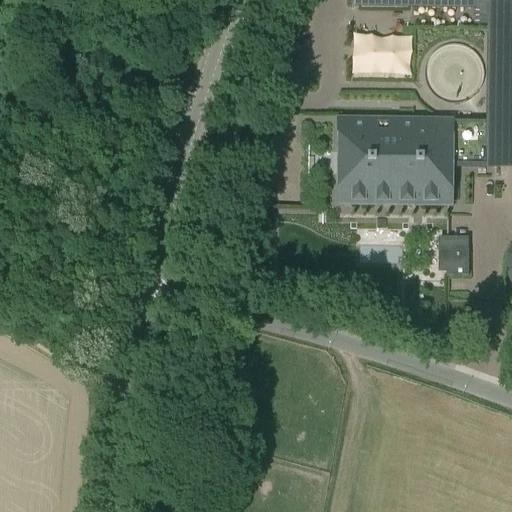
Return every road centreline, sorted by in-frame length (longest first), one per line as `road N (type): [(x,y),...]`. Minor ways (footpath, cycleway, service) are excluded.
road 1 (unclassified): [(511,400),(144,288)]
road 2 (unclassified): [(144,288),(232,0)]
road 3 (unclassified): [(107,511),(144,288)]
road 4 (track): [(0,99),(185,139)]
road 5 (track): [(0,321),(104,379),(125,380)]
